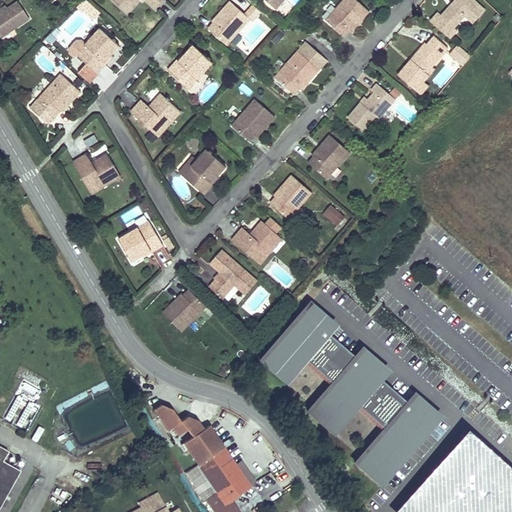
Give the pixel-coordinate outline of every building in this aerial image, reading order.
[(91,4),(86,0),(83,0),(77,7),(83,13),(85,11),(91,4)] [(114,0),(128,13),(139,0),(146,0),(156,9),(164,0),(114,0)] [(284,0),(266,0),(276,9),(284,0)] [(370,12),(357,0),(342,0),(325,19),(343,36),(358,21),(360,23),(370,12)] [(485,11),(473,0),(455,0),(441,16),(454,28),(465,16),(473,24),(485,11)] [(31,18),(18,2),(9,9),(0,16),(0,32),(5,39),(31,18)] [(227,46),(251,20),(253,22),(261,13),(253,6),(245,15),(230,2),(220,13),(222,14),(214,23),(209,29),(227,46)] [(95,20),(101,13),(91,4),(85,11),(95,20)] [(0,16),(9,9),(7,7),(0,12),(0,16)] [(220,13),(212,22),(214,23),(222,14),(220,13)] [(360,23),(358,21),(349,30),(352,32),(360,23)] [(99,28),(76,54),(97,73),(106,64),(105,62),(111,55),(120,46),(105,33),(106,32),(104,30),(102,31),(99,28)] [(447,49),(433,36),(420,51),(418,50),(410,59),(413,62),(400,77),(416,91),(431,74),(428,71),(432,67),(447,49)] [(320,54),(307,42),(299,51),(299,52),(312,63),(320,54)] [(470,55),(458,45),(452,52),(455,55),(453,57),(461,65),(470,55)] [(177,60),(168,70),(190,89),(213,63),(210,61),(211,59),(209,57),(207,58),(193,46),(185,55),(179,62),(177,60)] [(312,63),(299,52),(275,79),(294,96),(300,90),(309,80),(311,82),(328,62),(320,54),(312,63)] [(413,62),(410,59),(397,74),(400,77),(413,62)] [(61,74),(37,100),(56,117),(66,106),(64,104),(72,95),(78,89),(61,74)] [(309,80),(300,90),(302,91),(311,82),(309,80)] [(428,87),(424,83),(416,91),(421,95),(428,87)] [(374,93),(369,99),(364,105),(361,103),(349,118),(365,131),(377,116),(379,118),(396,98),(378,84),(372,91),(374,93)] [(141,100),(130,112),(159,137),(171,124),(168,121),(178,109),(169,101),(170,100),(167,98),(166,99),(160,94),(149,106),(141,100)] [(74,97),(72,95),(64,104),(66,106),(74,97)] [(369,99),(366,97),(361,103),(364,105),(369,99)] [(275,118),(255,99),(231,126),(249,143),(256,136),(264,127),(265,128),(275,118)] [(178,109),(168,121),(171,124),(181,112),(178,109)] [(264,127),(256,136),(257,137),(265,128),(264,127)] [(85,148),(97,141),(92,131),(80,138),(85,148)] [(351,154),(330,135),(319,146),(321,148),(312,158),(307,164),(327,181),(351,154)] [(321,148),(319,146),(310,156),(312,158),(321,148)] [(226,168),(206,150),(182,177),(204,196),(211,188),(210,186),(217,178),(226,168)] [(120,173),(108,153),(92,162),(87,152),(73,161),(93,195),(109,186),(107,181),(120,173)] [(123,178),(120,173),(107,181),(109,186),(123,178)] [(311,193),(291,174),(281,185),(283,187),(274,196),(269,202),(288,218),(311,193)] [(217,178),(210,186),(211,188),(219,179),(217,178)] [(283,187),(281,185),(273,195),(274,196),(283,187)] [(344,217),(330,205),(325,210),(339,222),(344,217)] [(339,222),(325,210),(323,212),(337,225),(339,222)] [(132,261),(142,255),(151,250),(152,252),(164,246),(149,221),(118,239),(132,261)] [(279,237),(260,221),(249,234),(242,227),(231,241),(260,266),(272,252),(269,249),(279,237)] [(283,240),(279,237),(269,249),(272,252),(283,240)] [(211,249),(203,260),(207,263),(216,252),(211,249)] [(257,282),(221,250),(209,263),(221,274),(209,287),(223,299),(235,285),(246,294),(257,282)] [(206,308),(189,290),(183,296),(174,304),(172,302),(162,312),(181,332),(206,308)] [(183,296),(181,293),(172,302),(174,304),(183,296)] [(327,333),(334,324),(309,303),(302,311),(327,333)] [(285,382),(304,359),(331,383),(307,411),(332,433),(356,405),(384,428),(355,462),(380,483),(432,423),(407,402),(379,378),(354,356),(327,333),(302,311),(260,360),(285,382)] [(222,333),(227,328),(217,319),(213,324),(222,333)] [(361,348),(354,356),(379,378),(386,370),(361,348)] [(126,376),(138,387),(145,379),(134,369),(126,376)] [(414,393),(407,402),(432,423),(439,415),(414,393)] [(162,404),(154,409),(169,429),(173,426),(178,435),(187,429),(193,425),(187,416),(181,420),(172,408),(162,404)] [(187,416),(193,425),(198,421),(187,416)] [(204,429),(198,421),(193,425),(187,429),(192,436),(204,429)] [(252,486),(209,425),(204,429),(192,436),(183,443),(198,464),(217,491),(206,498),(215,511),(240,511),(232,500),(252,486)] [(466,435),(432,473),(434,475),(466,438),(503,470),(504,468),(466,435)] [(434,475),(405,509),(408,511),(442,511),(457,495),(460,497),(463,498),(466,499),(469,499),(471,499),(472,499),(475,498),(478,497),(481,495),(483,493),(505,511),(511,511),(511,477),(503,470),(466,438),(434,475)] [(8,451),(0,447),(0,506),(20,471),(2,461),(8,451)] [(217,491),(198,464),(185,472),(202,502),(206,498),(217,491)] [(408,511),(405,509),(399,504),(392,511),(505,511),(483,493),(481,495),(478,497),(475,498),(472,499),(471,499),(469,499),(466,499),(463,498),(460,497),(457,495),(442,511),(408,511)] [(178,511),(177,510),(172,511),(165,511),(157,495),(141,504),(143,508),(135,511),(178,511)]
